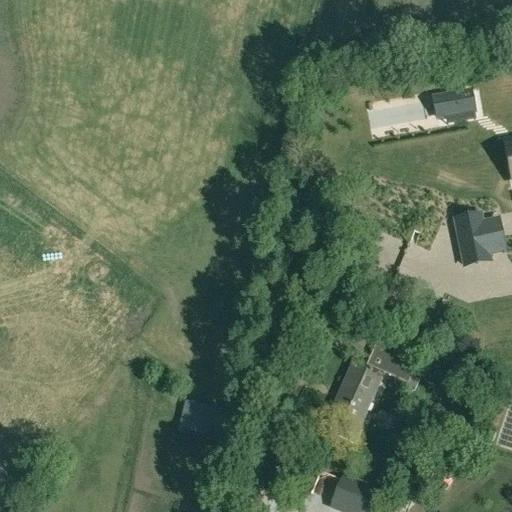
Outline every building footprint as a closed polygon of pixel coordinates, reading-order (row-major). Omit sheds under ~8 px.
[(434,99),(438,119),(445,118),(474,113),(470,92),(434,99)] [(492,256),(492,255),(503,252),(503,254),(505,254),(498,220),(482,223),(481,216),(455,221),(459,239),(484,234),(488,257),(489,257),(491,256),(492,256)] [(430,219),(423,235),(435,240),(441,224),(430,219)] [(0,307),(0,308),(81,375),(95,358),(13,292),(0,307)] [(367,365),(394,378),(394,379),(394,382),(394,384),(398,387),(401,389),(403,390),(405,391),(406,391),(409,392),(411,391),(414,389),(416,387),(417,386),(418,383),(419,381),(420,377),(418,372),(419,370),(414,368),(421,356),(379,338),(367,365)] [(352,367),(331,415),(342,420),(335,435),(355,444),(362,428),(359,427),(380,380),(352,367)] [(0,400),(0,474),(36,429),(0,400)] [(430,486),(438,495),(447,487),(438,478),(433,473),(425,481),(430,486)] [(375,511),(383,494),(346,479),(334,508),(343,511),(375,511)]
